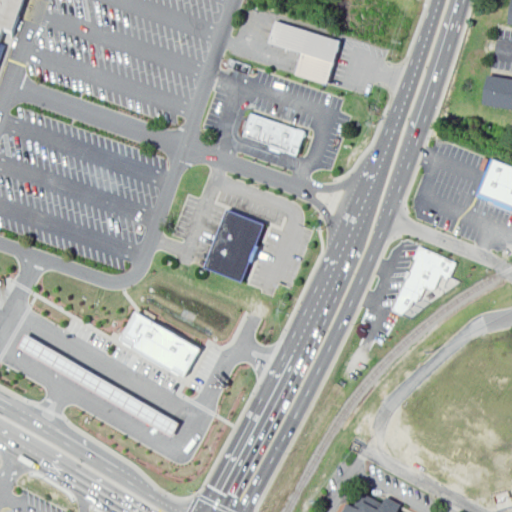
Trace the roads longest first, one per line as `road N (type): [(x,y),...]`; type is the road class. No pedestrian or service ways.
road 1 (primary): [(241,511),(338,327),(412,150)]
road 2 (primary): [(356,216),(207,511)]
road 3 (primary): [(437,0),(380,159)]
road 4 (primary): [(412,150),(461,0)]
road 5 (primary): [(121,477),(0,405)]
road 6 (primary): [(18,449),(121,511)]
